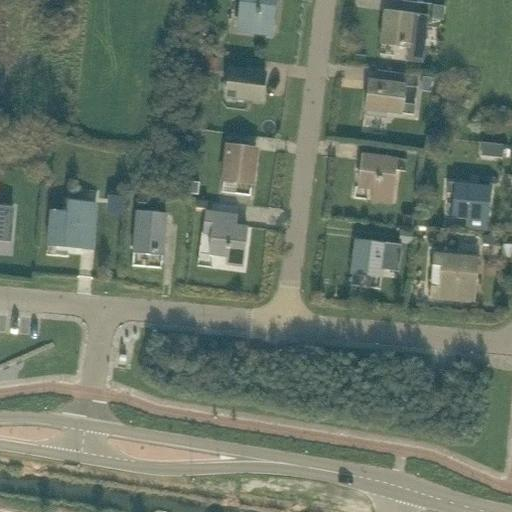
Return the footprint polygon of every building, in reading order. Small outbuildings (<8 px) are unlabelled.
[(241,0),(239,21),(240,21),(241,19),(274,23),(274,22),(272,22),(274,0),(241,0)] [(385,12),(381,45),(409,49),(407,62),(422,63),(428,18),(385,12)] [(433,42),(434,32),(426,31),(425,41),(433,42)] [(262,103),(266,75),(230,71),(226,98),(227,98),(228,95),(248,97),(247,101),(262,103)] [(423,78),(421,92),(430,93),(432,80),(423,78)] [(403,105),(405,86),(369,82),(366,110),(367,110),(368,106),(387,109),(387,112),(414,116),(415,106),(403,105)] [(239,148),(239,143),(228,141),(223,182),(234,183),(233,185),(236,186),(237,179),(251,181),(250,189),(251,190),(256,151),(244,149),(245,143),(244,143),(243,149),(239,148)] [(494,146),(493,158),(502,159),(503,147),(494,146)] [(364,158),(364,156),(363,156),(359,189),(360,189),(360,187),(372,188),(371,201),(390,204),(392,191),(393,191),(393,190),(392,190),(394,171),(405,173),(407,162),(396,160),(395,160),(394,162),(364,158)] [(458,187),(458,184),(448,184),(447,195),(456,195),(454,219),(455,219),(455,217),(488,220),(488,219),(486,218),(489,187),(488,187),(488,190),(458,187)] [(47,244),(47,245),(81,249),(81,248),(79,247),(79,243),(91,244),(95,206),(67,203),(66,214),(50,213),(50,214),(52,214),(49,245),(47,244)] [(0,241),(10,243),(13,210),(0,208),(0,241)] [(166,217),(166,216),(137,213),(134,247),(133,254),(162,256),(164,240),(165,223),(158,223),(159,216),(166,217)] [(245,228),(245,230),(237,229),(238,219),(214,216),(207,215),(205,234),(212,235),(209,257),(211,257),(211,255),(244,259),(244,258),(242,258),(246,228),(245,228)] [(404,217),(403,227),(411,228),(412,219),(404,217)] [(356,242),(352,275),(380,278),(381,278),(382,267),(384,268),(384,270),(397,272),(400,247),(385,246),(356,242)] [(444,255),(434,254),(433,266),(443,267),(440,299),(474,302),(475,290),(475,289),(474,289),(477,258),(476,258),(476,260),(445,257),(445,255),(444,255)]
